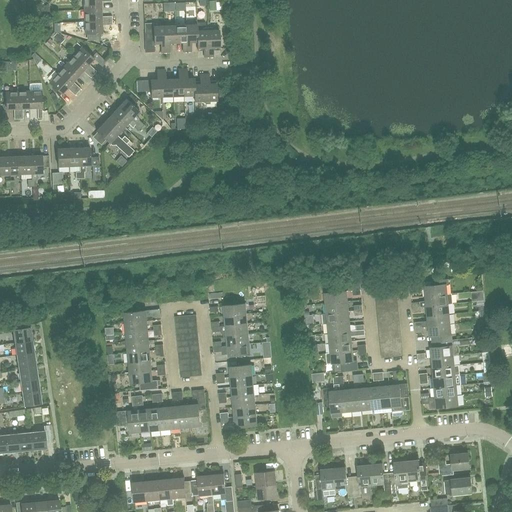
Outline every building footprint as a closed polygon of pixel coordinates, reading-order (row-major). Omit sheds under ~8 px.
[(83,0),(84,9),(101,9),(101,2),(111,1),(111,0),(83,0)] [(101,16),(101,9),(84,9),(84,21),(112,20),(112,16),(101,16)] [(85,34),(102,33),(101,25),(112,25),(112,20),(84,21),(85,34)] [(165,52),(169,52),(169,43),(175,43),(175,25),(164,26),(165,52)] [(187,52),(186,25),(175,25),(175,43),(182,43),(182,52),(187,52)] [(187,52),(191,51),(191,42),(197,42),(197,31),(197,25),(186,25),(187,52)] [(165,52),(164,26),(153,26),(153,32),(144,33),(144,41),(153,41),(153,43),(160,43),(161,53),(165,52)] [(212,57),(212,50),(219,50),(219,30),(197,31),(197,42),(197,51),(204,50),(204,57),(212,57)] [(93,75),(96,71),(89,64),(94,59),(81,47),(73,56),(93,75)] [(93,75),(73,56),(65,65),(78,76),(83,71),(90,78),(93,75)] [(78,92),(81,89),(73,82),(78,76),(65,65),(57,73),(78,92)] [(165,79),(165,69),(161,70),(162,97),(172,96),(172,79),(165,79)] [(172,96),(183,96),(182,69),(178,69),(178,79),(172,79),(172,96)] [(187,78),(186,69),(182,69),(183,96),(194,95),(194,82),(193,78),(187,78)] [(151,97),(162,97),(161,70),(156,70),(157,79),(150,80),(151,97)] [(78,92),(57,73),(49,83),(62,94),(67,88),(75,95),(78,92)] [(209,81),(208,74),(199,74),(200,82),(194,82),(194,95),(194,101),(216,100),(215,81),(209,81)] [(18,119),(23,119),(22,108),(29,108),(29,91),(17,92),(18,119)] [(42,118),(41,91),(29,91),(29,108),(37,108),(37,118),(42,118)] [(18,119),(17,92),(5,92),(6,109),(14,109),(14,119),(18,119)] [(141,128),(144,125),(139,120),(139,118),(135,115),(139,111),(126,99),(118,107),(141,128)] [(141,128),(118,107),(111,115),(124,127),(127,123),(133,128),(133,127),(138,131),(141,128)] [(103,123),(116,135),(124,127),(111,115),(103,123)] [(116,135),(103,123),(96,131),(111,145),(116,145),(118,142),(123,147),(122,147),(128,153),(132,149),(129,147),(126,144),(122,139),(116,135)] [(147,133),(152,137),(157,132),(152,128),(147,133)] [(86,172),(86,165),(90,165),(90,147),(79,148),(79,166),(80,166),(80,172),(79,172),(80,178),(84,178),(84,172),(86,172)] [(58,166),(68,166),(68,148),(57,148),(58,166)] [(68,166),(79,166),(79,148),(68,148),(68,166)] [(21,174),(31,173),(31,155),(20,156),(21,174)] [(36,186),(36,180),(37,180),(37,173),(43,173),(42,155),(31,155),(31,173),(32,180),(32,186),(36,186)] [(0,174),(10,174),(9,156),(0,156),(0,174)] [(10,174),(21,174),(20,156),(9,156),(10,174)] [(127,161),(121,156),(117,161),(122,166),(127,161)] [(55,184),(63,184),(63,179),(62,172),(52,173),(53,184),(55,184)] [(411,293),(419,292),(419,287),(423,286),(422,280),(410,282),(411,293)] [(425,297),(446,295),(446,285),(447,285),(447,280),(431,281),(432,286),(424,287),(425,297)] [(360,295),(359,284),(347,285),(347,291),(351,291),(352,296),(360,295)] [(325,304),(346,302),(345,291),(324,294),(325,304)] [(446,295),(425,297),(425,301),(412,303),(413,308),(421,307),(426,306),(426,307),(447,305),(453,304),(452,294),(446,295)] [(326,314),(347,312),(346,302),(325,304),(326,314)] [(224,316),(245,314),(244,304),(223,306),(224,316)] [(427,317),(448,315),(447,305),(426,307),(427,317)] [(125,323),(146,321),(145,317),(152,317),(152,316),(159,315),(159,310),(124,313),(125,323)] [(323,324),(327,324),(349,322),(347,312),(326,314),(322,314),(323,324)] [(225,326),(246,324),(245,314),(224,316),(225,326)] [(423,327),(449,324),(448,315),(427,317),(427,322),(422,323),(423,327)] [(126,334),(147,331),(146,321),(125,323),(126,334)] [(328,334),(350,332),(349,322),(327,324),(328,334)] [(25,328),(24,323),(17,324),(14,324),(13,324),(12,324),(14,342),(14,343),(32,340),(30,327),(25,328)] [(247,334),(246,324),(225,326),(219,327),(212,328),(211,328),(211,333),(219,332),(222,336),(226,336),(247,334)] [(429,337),(450,335),(449,324),(428,327),(429,337)] [(126,344),(148,341),(147,331),(126,334),(126,344)] [(328,334),(329,343),(351,341),(350,332),(328,334)] [(227,345),(227,346),(248,344),(247,334),(226,336),(227,345)] [(16,355),(34,353),(32,340),(14,343),(16,355)] [(127,353),(149,351),(148,341),(126,344),(127,353)] [(330,354),(352,352),(351,341),(329,343),(330,353),(330,354)] [(453,356),(457,356),(457,355),(458,354),(458,353),(458,352),(458,350),(458,349),(458,348),(457,347),(456,346),(456,345),(456,342),(453,342),(453,346),(430,348),(431,358),(452,356),(453,356)] [(249,354),(248,344),(227,346),(222,347),(214,347),(214,352),(221,352),(221,355),(227,354),(228,356),(249,354)] [(128,363),(150,361),(149,351),(127,353),(128,363)] [(331,364),(332,364),(333,371),(340,371),(356,369),(355,361),(353,361),(352,352),(330,354),(330,353),(326,353),(327,364),(331,364)] [(18,368),(36,365),(34,353),(16,355),(18,368)] [(432,368),(453,366),(453,356),(452,356),(431,358),(432,368)] [(129,373),(151,371),(150,361),(128,363),(129,373)] [(20,381),(38,378),(36,365),(18,368),(20,381)] [(230,377),(251,375),(250,365),(229,367),(230,377)] [(454,376),(460,375),(458,365),(453,366),(432,368),(433,378),(454,376)] [(151,381),(151,371),(129,373),(130,384),(140,383),(141,391),(158,389),(157,380),(151,381)] [(252,385),(251,375),(230,377),(231,387),(257,385),(252,385)] [(434,388),(455,386),(461,385),(460,375),(454,376),(433,378),(434,388)] [(338,384),(338,377),(332,377),(333,385),(334,391),(329,391),(329,389),(322,389),(324,408),(330,407),(331,413),(332,413),(332,418),(342,417),(339,391),(339,384),(338,384)] [(21,393),(39,390),(38,378),(20,381),(21,393)] [(391,408),(401,407),(400,398),(408,397),(406,384),(389,386),(391,408)] [(232,397),(253,395),(258,395),(257,385),(231,387),(232,397)] [(381,409),(391,408),(389,386),(379,387),(381,409)] [(435,398),(456,396),(455,386),(434,388),(435,398)] [(371,410),(381,409),(379,387),(369,388),(371,410)] [(361,411),(371,410),(369,388),(359,389),(361,411)] [(351,411),(361,411),(359,389),(349,390),(351,411)] [(23,406),(41,403),(39,390),(21,393),(23,406)] [(206,409),(204,390),(192,391),(193,399),(198,399),(198,404),(187,405),(190,427),(200,426),(198,410),(206,409)] [(342,417),(342,412),(351,411),(349,390),(339,391),(342,417)] [(113,403),(120,403),(120,393),(112,394),(113,403)] [(233,407),(254,405),(253,395),(232,397),(233,407)] [(457,406),(456,396),(435,398),(429,399),(421,399),(421,405),(429,404),(429,409),(457,406)] [(144,410),(143,404),(137,405),(137,410),(139,432),(150,431),(147,409),(144,410)] [(137,410),(137,405),(133,405),(134,411),(119,412),(120,424),(129,423),(130,433),(139,432),(137,410)] [(179,428),(190,427),(187,405),(177,406),(179,428)] [(234,417),(255,415),(254,405),(233,407),(234,417)] [(169,429),(179,428),(177,406),(167,407),(169,429)] [(159,430),(169,429),(167,407),(157,408),(159,430)] [(150,431),(159,430),(157,408),(147,409),(150,431)] [(235,427),(256,425),(255,415),(234,417),(235,427)] [(32,450),(46,449),(44,430),(31,432),(32,450)] [(20,451),(32,450),(31,432),(18,433),(20,451)] [(7,453),(20,451),(18,433),(5,434),(7,453)] [(469,468),(468,453),(451,454),(452,464),(445,464),(445,461),(438,461),(440,476),(453,474),(453,469),(469,468)] [(425,462),(419,463),(418,460),(406,461),(408,481),(420,480),(421,490),(427,490),(425,469),(425,462)] [(358,476),(359,485),(371,484),(369,464),(368,464),(368,461),(360,462),(360,465),(357,465),(358,476)] [(396,482),(390,482),(391,493),(397,493),(397,489),(409,487),(408,481),(406,461),(394,462),(395,472),(396,482)] [(371,484),(384,483),(382,473),(381,463),(369,464),(371,484)] [(332,468),(331,465),(323,466),(323,469),(321,469),(322,479),(315,480),(317,501),(323,500),(323,496),(336,495),(335,488),(334,488),(332,468)] [(334,488),(335,488),(347,487),(346,477),(345,467),(332,468),(334,488)] [(257,486),(276,484),(274,471),(255,472),(257,486)] [(226,501),(227,501),(234,500),(233,492),(225,493),(223,474),(211,475),(212,494),(220,493),(221,500),(226,499),(226,501)] [(236,488),(243,487),(242,474),(235,474),(236,488)] [(213,503),(212,494),(211,475),(197,476),(199,495),(207,494),(208,501),(209,504),(207,504),(207,511),(214,511),(214,503),(213,503)] [(173,498),(185,497),(184,477),(171,479),(173,498)] [(453,494),(472,492),(470,477),(451,479),(451,480),(444,480),(446,494),(453,494)] [(173,504),(172,498),(173,498),(171,479),(158,480),(160,499),(167,498),(167,505),(173,504)] [(147,500),(160,499),(158,480),(145,481),(147,500)] [(134,501),(147,500),(145,481),(132,482),(134,501)] [(258,499),(277,497),(276,484),(257,486),(258,499)] [(432,506),(449,504),(448,497),(431,499),(432,506)] [(57,500),(57,498),(50,498),(50,500),(46,501),(47,511),(65,511),(65,506),(59,507),(59,499),(57,500)] [(45,501),(45,499),(38,499),(38,501),(34,502),(34,511),(47,511),(46,501),(45,501)] [(34,511),(34,502),(33,502),(33,500),(26,501),(26,503),(21,503),(22,511),(34,511)]
